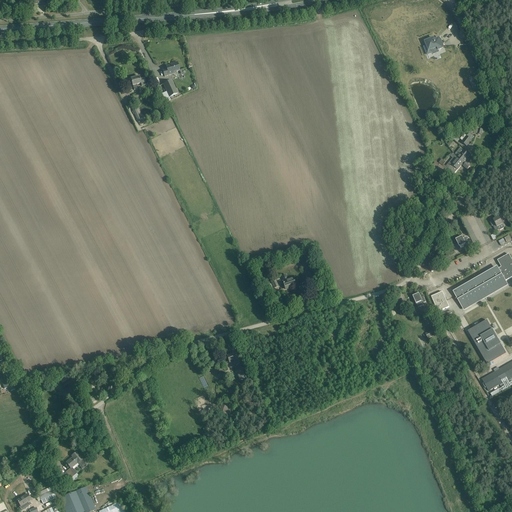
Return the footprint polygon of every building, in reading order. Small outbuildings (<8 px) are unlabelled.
[(386,25),(387,34),(397,33),(396,27),(390,27),(389,25),(386,25)] [(427,51),(425,52),(428,60),(433,57),(432,55),(438,52),(439,54),(444,52),(439,43),(435,45),(434,43),(432,43),(432,44),(430,44),(430,45),(425,47),(427,51)] [(163,70),(164,75),(165,77),(177,74),(176,72),(180,71),(178,63),(177,63),(176,62),(173,63),(173,64),(166,67),(167,69),(163,70)] [(134,90),(137,89),(136,85),(141,83),(142,86),(146,85),(145,79),(140,80),(140,77),(131,79),(133,86),(134,90)] [(178,94),(171,80),(163,84),(169,98),(178,94)] [(149,87),(151,95),(157,93),(156,85),(149,87)] [(136,108),(132,110),(139,123),(145,120),(143,116),(141,118),(136,108)] [(472,140),(467,136),(464,134),(460,139),(463,141),(462,142),(467,146),(472,140)] [(464,150),(457,158),(462,161),(460,163),(462,165),(463,166),(467,170),(470,166),(465,162),(470,155),(464,150)] [(462,165),(463,166),(462,165),(460,163),(462,161),(457,158),(448,169),(451,171),(455,174),(462,165)] [(495,231),(498,230),(500,231),(505,228),(499,217),(493,220),(496,225),(493,226),(495,231)] [(467,246),(470,245),(466,237),(463,238),(462,236),(456,240),(460,247),(465,244),(466,245),(466,244),(467,246)] [(511,277),(511,259),(509,254),(497,261),(501,267),(499,269),(498,269),(454,294),(463,309),(507,284),(506,281),(511,277)] [(256,275),(263,273),(261,266),(254,268),(256,275)] [(285,289),(291,287),(295,286),(293,278),(288,280),(286,275),(281,276),(285,289)] [(443,292),(440,293),(431,297),(438,312),(449,307),(443,292)] [(413,296),(418,308),(424,305),(424,303),(426,302),(423,295),(420,296),(419,294),(413,296)] [(487,321),(468,332),(487,365),(496,360),(506,354),(487,321)] [(236,370),(235,370),(237,376),(243,374),(235,353),(227,356),(229,362),(233,361),(236,370)] [(495,372),(482,380),(484,383),(483,384),(485,389),(487,388),(489,392),(500,385),(501,387),(511,380),(511,379),(511,378),(511,362),(499,370),(498,367),(494,370),(495,372)] [(1,378),(5,388),(10,387),(11,390),(13,390),(12,387),(13,387),(9,376),(1,378)] [(64,390),(77,384),(74,378),(61,384),(64,390)] [(99,399),(96,395),(94,391),(82,397),(87,406),(99,399)] [(218,406),(221,414),(230,410),(227,402),(218,406)] [(72,456),(73,457),(66,463),(68,465),(68,466),(69,466),(71,468),(66,472),(71,478),(77,474),(72,468),(78,463),(82,469),(87,465),(76,452),(72,456)] [(57,488),(54,489),(56,494),(57,496),(58,499),(60,498),(65,511),(91,511),(96,510),(86,487),(63,497),(61,491),(59,492),(57,488)] [(39,495),(36,497),(38,501),(41,500),(41,501),(42,502),(43,504),(52,500),(51,497),(55,495),(52,490),(39,496),(39,495)] [(28,494),(17,501),(20,505),(21,506),(19,507),(22,511),(28,507),(31,505),(29,501),(31,500),(30,499),(28,494)] [(124,511),(125,511),(121,502),(99,511),(124,511)]
